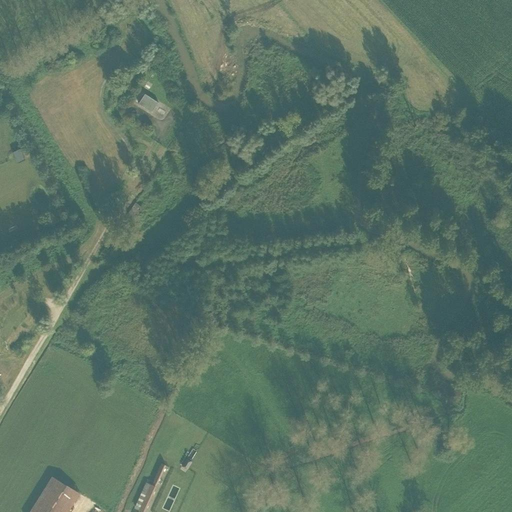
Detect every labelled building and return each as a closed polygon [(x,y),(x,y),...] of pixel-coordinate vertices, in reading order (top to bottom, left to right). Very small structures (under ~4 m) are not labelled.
[(152,112),(158,102),(145,93),(139,103),(152,112)] [(20,149),(12,152),(18,163),(25,160),(20,149)] [(178,458),(175,466),(180,469),(183,461),(178,458)] [(66,511),(77,494),(52,479),(31,511),(66,511)] [(147,485),(139,481),(127,507),(136,511),(147,485)]
